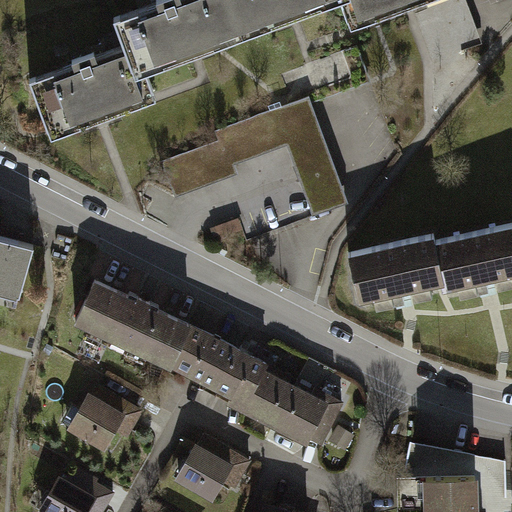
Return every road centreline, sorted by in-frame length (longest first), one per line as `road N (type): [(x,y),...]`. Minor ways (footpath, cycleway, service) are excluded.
road 1 (residential): [(395,370),(0,171)]
road 2 (residential): [(349,511),(395,370)]
road 3 (residential): [(511,410),(471,403),(395,370)]
